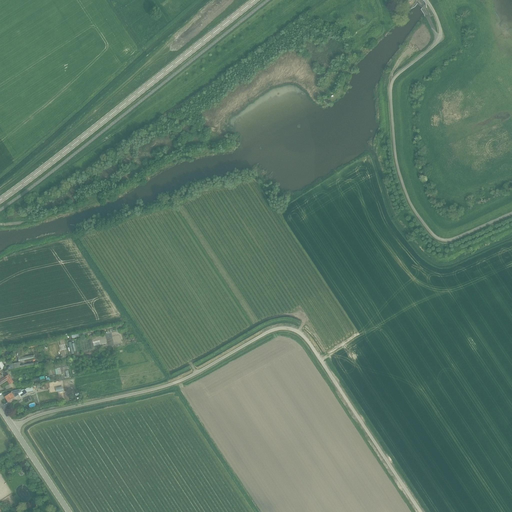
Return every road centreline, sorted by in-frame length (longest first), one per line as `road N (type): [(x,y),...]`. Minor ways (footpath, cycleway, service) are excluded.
road 1 (unclassified): [(420,511),(304,337),(287,328),(162,387),(12,427)]
road 2 (unclassified): [(427,0),(441,37),(397,74),(391,90),(396,161),(408,199),(439,239),(511,214)]
road 3 (secondary): [(0,201),(255,0)]
